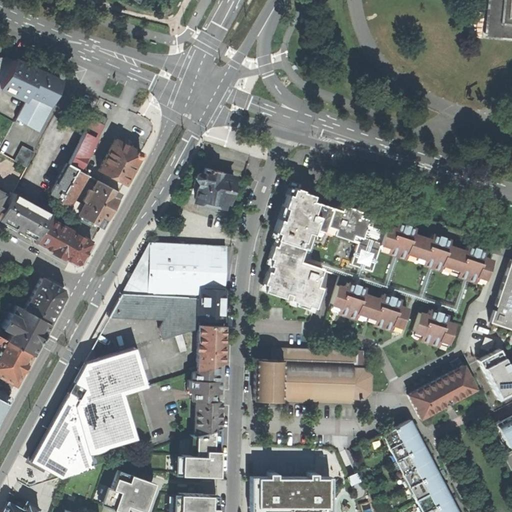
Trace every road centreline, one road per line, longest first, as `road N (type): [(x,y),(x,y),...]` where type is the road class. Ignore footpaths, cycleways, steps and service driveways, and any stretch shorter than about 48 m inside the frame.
road 1 (residential): [(417,371),(473,343),(506,247),(331,188),(311,151),(285,145)]
road 2 (residential): [(285,145),(244,261),(237,419)]
road 3 (tertiary): [(101,294),(215,94)]
road 4 (tertiary): [(189,81),(83,285)]
road 5 (unclassified): [(296,125),(511,184)]
road 6 (tertiary): [(0,479),(101,294)]
road 7 (unclassified): [(0,6),(189,81)]
road 8 (tertiary): [(83,285),(0,439)]
road 9 (residential): [(376,422),(237,419)]
